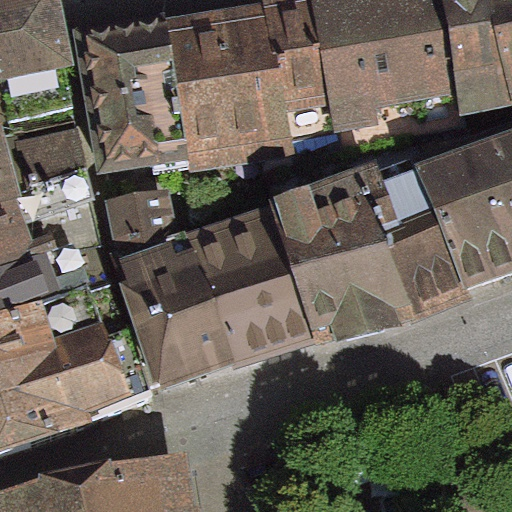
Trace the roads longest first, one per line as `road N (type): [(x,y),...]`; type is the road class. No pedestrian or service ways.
road 1 (residential): [(207,404),(511,304)]
road 2 (residential): [(0,473),(207,404)]
